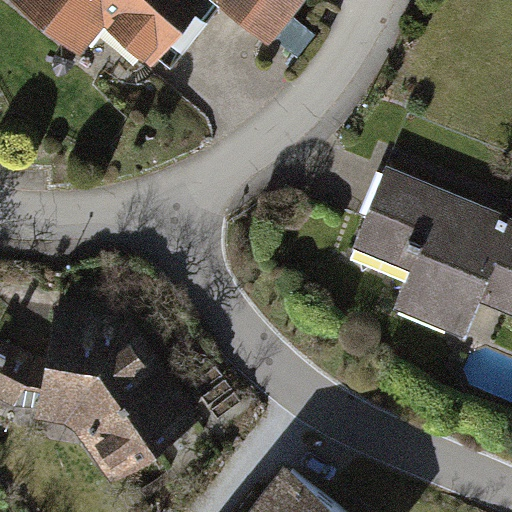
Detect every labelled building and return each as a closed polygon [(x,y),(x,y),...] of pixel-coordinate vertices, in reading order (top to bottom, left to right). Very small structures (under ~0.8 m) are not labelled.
[(13,0),(82,55),(106,26),(152,62),(201,0),(13,0)] [(211,0),(271,46),(306,0),(211,0)] [(511,213),(387,163),(353,248),(412,272),(398,308),(467,336),(481,302),(511,313),(511,213)] [(130,315),(57,304),(47,360),(0,336),(0,397),(16,406),(39,407),(38,418),(70,425),(115,485),(204,417),(130,315)] [(352,511),(286,461),(247,511),(352,511)]
